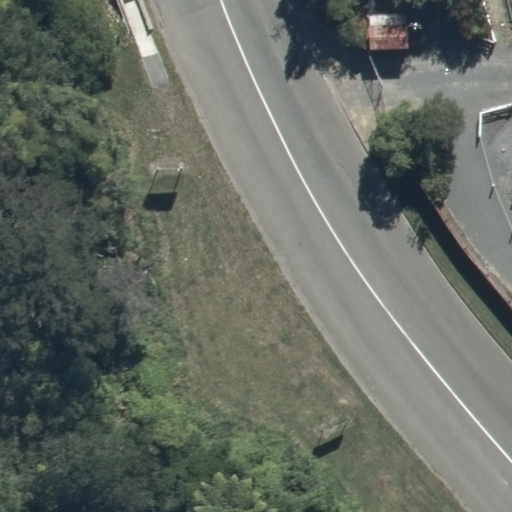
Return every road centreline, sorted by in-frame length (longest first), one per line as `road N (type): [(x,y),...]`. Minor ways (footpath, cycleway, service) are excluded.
road 1 (unclassified): [(228,0),(266,109),(373,289),(511,461)]
road 2 (track): [(266,109),(511,78)]
